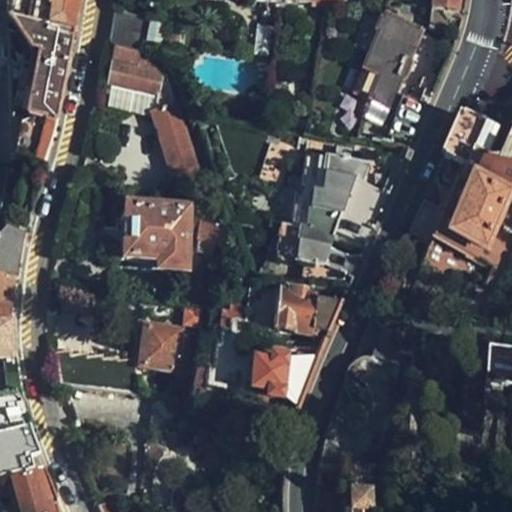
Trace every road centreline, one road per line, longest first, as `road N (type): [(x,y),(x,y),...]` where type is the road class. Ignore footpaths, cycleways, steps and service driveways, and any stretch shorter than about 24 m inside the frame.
road 1 (secondary): [(305,511),(315,416),(465,75),(487,0)]
road 2 (tertiary): [(81,511),(43,412),(33,323),(45,225),(87,88),(101,0)]
